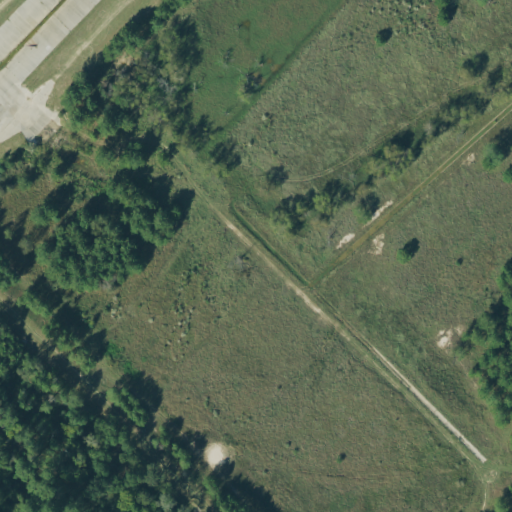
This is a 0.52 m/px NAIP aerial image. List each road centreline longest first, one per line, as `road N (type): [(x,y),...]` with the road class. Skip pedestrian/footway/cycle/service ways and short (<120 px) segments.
road 1 (track): [(511,470),(484,470),(458,452),(190,186),(173,153),(148,137),(112,144),(65,124),(59,91),(72,60)]
road 2 (track): [(0,303),(212,511)]
road 3 (track): [(129,0),(0,137)]
